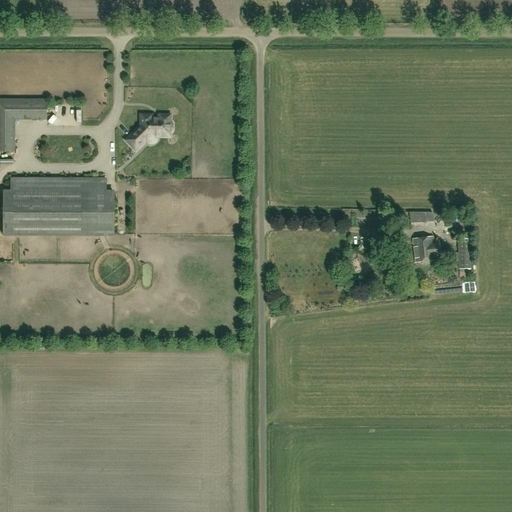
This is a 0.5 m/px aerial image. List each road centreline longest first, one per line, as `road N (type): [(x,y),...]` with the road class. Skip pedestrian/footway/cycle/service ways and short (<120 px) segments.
road 1 (unclassified): [(262,511),(259,32)]
road 2 (unclassified): [(259,32),(0,33)]
road 3 (unclassified): [(511,32),(259,32)]
